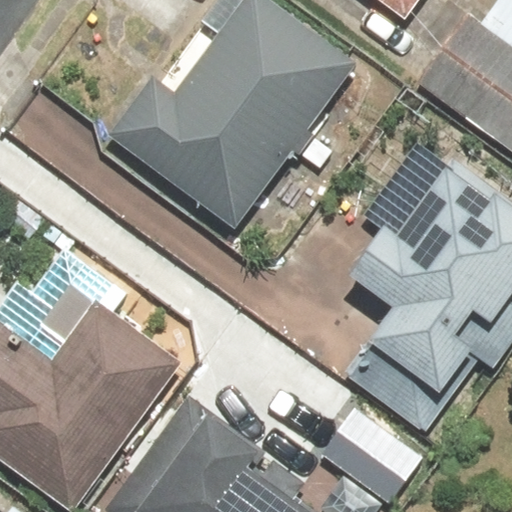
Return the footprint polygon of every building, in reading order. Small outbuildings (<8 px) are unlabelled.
[(177,52),(109,140),(231,235),(355,76),(257,0),(251,0),(198,69),(177,52)] [(367,0),(403,26),(422,0),(367,0)] [(511,155),(511,0),(504,0),(483,30),(469,20),(419,88),(511,155)] [(511,206),(450,166),(393,254),(376,243),(345,290),(389,319),(365,356),(437,403),(468,355),(454,346),(472,319),(490,331),(511,296),(511,206)] [(0,466),(63,511),(69,511),(175,365),(94,307),(50,369),(0,333),(0,466)] [(301,489),(188,405),(107,511),(289,511),(286,509),(301,489)]
